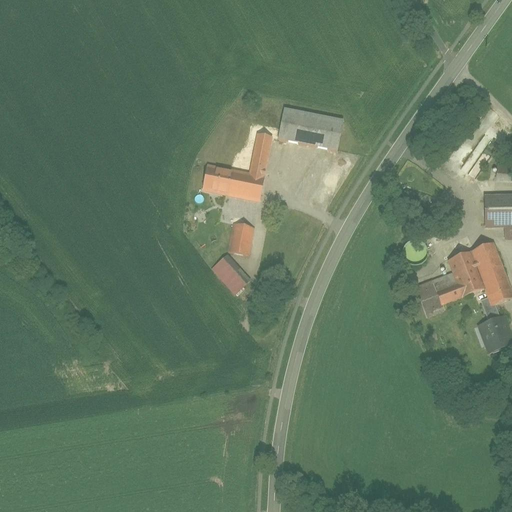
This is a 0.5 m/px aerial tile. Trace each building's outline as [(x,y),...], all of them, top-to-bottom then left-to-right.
[(278,140),(337,152),(343,121),(284,110),(278,140)] [(249,175),(207,167),(203,192),(260,203),(273,139),(256,136),(249,175)] [(511,195),(483,197),(484,230),(505,230),(506,242),(511,241),(511,195)] [(233,226),(228,254),(248,258),(254,230),(233,226)] [(511,299),(511,291),(495,245),(447,262),(452,274),(411,289),(423,321),(446,313),(443,305),(486,290),(489,299),(481,302),(489,324),(479,328),(488,355),(511,346),(511,336),(504,315),(499,317),(495,306),(511,299)] [(250,282),(227,257),(212,271),(235,296),(250,282)]
